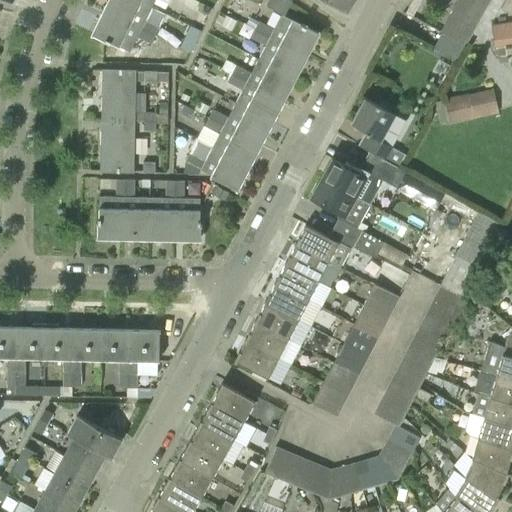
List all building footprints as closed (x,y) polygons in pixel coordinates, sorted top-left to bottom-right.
[(108,0),(104,10),(156,35),(159,27),(145,20),(152,6),(140,0),(108,0)] [(269,0),(266,5),(284,15),(291,0),(269,0)] [(352,0),(327,0),(346,11),(352,0)] [(413,17),(421,0),(412,0),(406,13),(413,17)] [(456,0),(440,31),(443,33),(465,45),(485,9),(489,0),(456,0)] [(511,0),(505,0),(501,8),(511,13),(511,0)] [(152,41),(156,35),(104,10),(92,33),(130,51),(138,35),(152,41)] [(255,28),(307,55),(319,33),(301,24),(281,14),(274,28),(259,20),(255,28)] [(511,20),(491,24),(495,47),(505,46),(506,54),(511,53),(511,20)] [(295,78),(307,55),(255,28),(250,37),(265,45),(258,59),(295,78)] [(443,33),(435,47),(457,60),(465,45),(443,33)] [(232,72),(284,100),(295,78),(258,59),(251,72),(236,64),(232,72)] [(105,120),(135,121),(136,70),(102,69),(101,110),(105,110),(105,120)] [(145,81),(157,81),(157,71),(145,71),(145,81)] [(272,121),(284,100),(232,72),(227,81),(242,89),(235,102),(272,121)] [(475,117),(499,112),(493,88),(469,93),(469,92),(444,98),(445,100),(435,102),(439,123),(449,121),(450,123),(475,117)] [(375,153),(399,166),(405,154),(381,141),(396,114),(365,97),(351,122),(366,130),(358,144),(375,153)] [(261,144),(271,123),(272,121),(235,102),(228,116),(213,108),(209,117),(261,144)] [(144,121),(156,121),(156,112),(144,112),(144,121)] [(249,166),(261,144),(209,117),(204,125),(219,133),(212,146),(249,166)] [(100,170),(134,171),(135,121),(105,120),(105,130),(101,130),(100,170)] [(144,130),(156,131),(156,121),(144,121),(144,130)] [(197,172),(199,168),(238,188),(249,166),(212,146),(205,160),(190,152),(181,173),(197,172)] [(321,177),(357,197),(368,203),(381,180),(398,189),(408,171),(399,166),(375,153),(364,175),(332,158),(321,177)] [(143,171),(155,172),(155,162),(143,161),(143,171)] [(368,203),(357,197),(321,177),(311,196),(341,213),(339,217),(355,226),(368,203)] [(98,238),(124,238),(125,179),(116,179),(116,196),(99,196),(98,238)] [(124,238),(148,238),(149,196),(134,196),(135,179),(125,179),(124,238)] [(148,238),(174,239),(176,180),(166,180),(165,197),(149,196),(148,238)] [(176,180),(174,239),(199,239),(199,197),(184,197),(184,180),(176,180)] [(440,285),(441,285),(465,298),(503,223),(477,211),(440,285)] [(376,257),(383,242),(355,226),(339,217),(329,235),(376,257)] [(294,244),(328,262),(340,268),(350,248),(305,225),(300,236),(299,235),(294,244)] [(318,281),(328,262),(294,244),(294,245),(295,245),(290,255),(289,254),(284,264),(318,281)] [(308,300),(318,281),(284,264),(285,265),(280,274),(279,274),(274,283),(308,300)] [(298,319),(308,300),(274,283),(275,284),(270,293),(269,293),(264,302),(271,305),(298,319)] [(369,294),(393,307),(399,296),(374,283),(369,294)] [(460,309),(465,298),(441,285),(435,296),(460,309)] [(363,304),(388,317),(393,307),(369,294),(363,304)] [(454,319),(460,309),(435,296),(430,306),(454,319)] [(288,339),(298,319),(271,305),(264,302),(264,303),(265,303),(260,312),(259,312),(254,321),(288,339)] [(382,328),(388,317),(363,304),(357,315),(382,328)] [(449,330),(454,319),(430,306),(424,317),(449,330)] [(382,328),(357,315),(356,315),(352,323),(377,336),(382,328)] [(443,341),(449,330),(424,317),(418,328),(443,341)] [(278,358),(288,339),(254,321),(254,322),(250,331),(249,331),(244,340),(278,358)] [(26,358),(44,358),(45,323),(32,323),(32,326),(17,326),(16,385),(25,385),(26,358)] [(63,386),(72,386),(74,327),(58,327),(58,324),(45,323),(44,358),(63,359),(63,386)] [(347,333),(372,346),(377,336),(352,323),(347,333)] [(7,385),(16,385),(17,326),(0,325),(0,357),(7,357),(7,385)] [(74,327),(72,386),(82,386),(82,371),(81,371),(81,359),(101,359),(101,328),(74,327)] [(119,387),(128,387),(130,328),(101,328),(101,359),(119,360),(119,387)] [(137,387),(137,359),(157,360),(158,329),(130,328),(128,387),(137,387)] [(438,351),(443,341),(418,328),(413,338),(438,351)] [(502,354),(511,356),(511,331),(507,338),(502,354)] [(342,342),(368,356),(372,346),(347,333),(342,342)] [(432,362),(438,351),(413,338),(407,349),(432,362)] [(268,377),(278,358),(244,340),(244,341),(245,341),(240,351),(239,350),(234,360),(236,362),(236,361),(268,377)] [(332,361),(358,375),(368,356),(342,342),(332,361)] [(427,372),(432,362),(407,349),(402,359),(427,372)] [(496,375),(511,379),(511,356),(502,354),(496,375)] [(421,383),(427,372),(402,359),(396,370),(421,383)] [(358,375),(332,361),(322,381),(348,394),(358,375)] [(419,387),(421,383),(396,370),(391,381),(416,394),(419,387)] [(489,396),(511,401),(511,379),(496,375),(489,396)] [(343,405),(348,394),(322,381),(317,391),(343,405)] [(410,404),(416,394),(391,381),(385,392),(410,404)] [(211,402),(244,421),(255,401),(224,384),(224,383),(222,382),(216,392),(217,392),(212,401),(211,401),(211,402)] [(419,387),(416,394),(427,402),(432,395),(419,387)] [(338,415),(343,405),(317,391),(311,402),(338,415)] [(404,415),(410,404),(385,392),(380,402),(404,415)] [(483,417),(511,424),(511,401),(489,396),(483,417)] [(233,440),(244,421),(211,402),(206,411),(201,420),(200,420),(233,440)] [(399,426),(404,415),(380,402),(374,413),(395,425),(399,426)] [(92,447),(103,428),(89,421),(93,413),(84,408),(80,415),(78,414),(68,434),(74,437),(92,447)] [(39,419),(47,423),(52,413),(44,409),(39,419)] [(477,438),(511,446),(511,424),(483,417),(477,438)] [(33,430),(41,434),(47,423),(39,419),(33,430)] [(222,458),(233,440),(200,420),(195,429),(196,430),(191,439),(190,439),(222,458)] [(415,448),(420,437),(399,426),(395,425),(390,435),(415,448)] [(266,434),(274,437),(277,429),(270,426),(266,434)] [(92,447),(105,454),(111,458),(121,438),(103,428),(92,447)] [(263,441),(271,444),(274,437),(266,434),(263,441)] [(409,458),(415,448),(390,435),(384,445),(409,458)] [(95,471),(105,454),(92,447),(74,437),(65,454),(95,471)] [(471,458),(473,459),(510,472),(508,471),(511,457),(511,446),(477,438),(471,458)] [(212,477),(222,458),(190,439),(185,448),(185,449),(180,458),(179,457),(179,458),(212,477)] [(379,456),(398,480),(409,458),(384,445),(379,456)] [(20,453),(32,459),(36,452),(25,446),(20,453)] [(264,472),(275,477),(286,451),(275,446),(264,472)] [(275,477),(286,481),(298,455),(286,451),(275,477)] [(16,461),(28,467),(32,459),(20,453),(16,461)] [(85,489),(95,471),(65,454),(55,472),(85,489)] [(286,481),(297,486),(309,460),(298,455),(286,481)] [(374,487),(398,480),(379,456),(366,459),(374,487)] [(201,496),(212,477),(179,458),(174,467),(175,468),(170,476),(169,476),(168,477),(201,496)] [(362,490),(374,487),(366,459),(355,463),(362,490)] [(464,477),(466,478),(499,495),(505,482),(506,482),(510,472),(473,459),(464,477)] [(297,486),(308,491),(319,465),(309,460),(297,486)] [(351,493),(362,490),(355,463),(343,466),(351,493)] [(244,471),(251,475),(256,468),(248,464),(244,471)] [(308,491),(329,499),(331,470),(319,465),(308,491)] [(329,499),(351,493),(343,466),(331,470),(329,499)] [(240,478),(247,482),(251,475),(244,471),(240,478)] [(76,507),(85,489),(55,472),(45,490),(76,507)] [(185,511),(192,511),(201,496),(168,477),(163,486),(164,486),(159,495),(158,495),(158,496),(185,511)] [(456,496),(478,511),(489,511),(494,505),(495,506),(501,497),(499,495),(466,478),(455,495),(456,496)] [(0,488),(7,493),(11,485),(0,479),(0,488)] [(42,511),(72,511),(76,507),(45,490),(35,508),(42,511)] [(185,511),(158,496),(153,505),(149,511),(185,511)] [(478,511),(456,496),(443,511),(478,511)] [(222,508),(228,511),(229,511),(233,505),(226,501),(222,508)]
